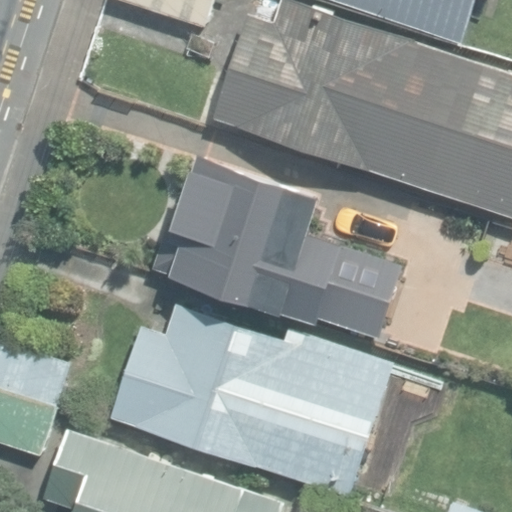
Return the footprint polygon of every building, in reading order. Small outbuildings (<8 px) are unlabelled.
[(138,0),(209,22),(216,0),(138,0)] [(219,113),(511,210),(511,64),(319,0),(288,0),(282,17),(254,7),(219,113)] [(349,0),(467,40),(480,0),(349,0)] [(316,229),(329,190),(203,149),(179,223),(170,220),(156,264),(377,336),(403,257),(316,229)] [(119,412),(355,492),(401,357),(296,321),(293,330),(185,293),(172,331),(149,323),(119,412)] [(0,380),(64,401),(78,359),(0,333),(0,380)] [(0,437),(45,453),(62,404),(0,383),(0,437)] [(76,511),(285,511),(290,499),(71,423),(47,494),(79,505),(76,511)] [(456,498),(451,511),(492,511),(493,510),(456,498)]
